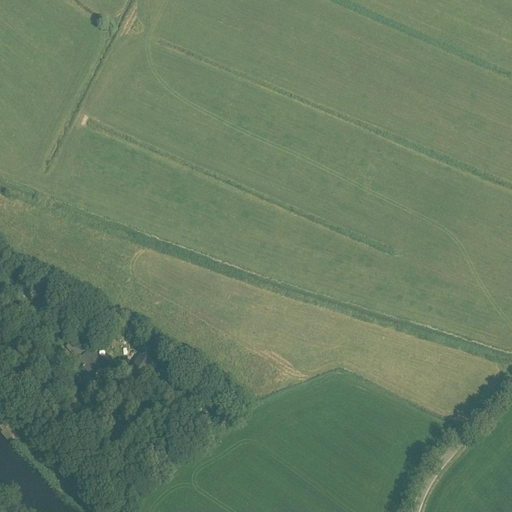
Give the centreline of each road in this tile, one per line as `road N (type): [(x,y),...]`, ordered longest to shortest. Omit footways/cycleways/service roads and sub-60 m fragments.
road 1 (unclassified): [(417,511),(444,462),(511,388)]
road 2 (unclassified): [(102,511),(0,400)]
